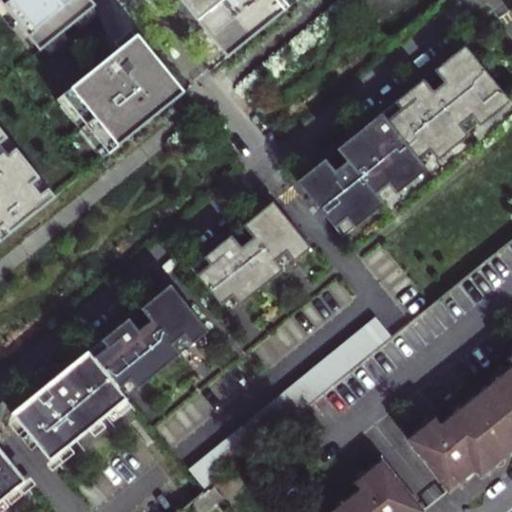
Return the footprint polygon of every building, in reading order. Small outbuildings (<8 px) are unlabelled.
[(99,0),(6,0),(44,47),(100,1),(99,0)] [(291,0),(186,0),(230,53),(293,2),(291,0)] [(142,29),(67,91),(113,149),(189,87),(142,29)] [(511,97),(511,94),(469,41),(438,66),(447,78),(437,86),(427,74),(340,144),(350,156),(339,166),(329,154),(300,176),(346,233),(388,198),(381,189),(392,180),(399,190),(431,164),(423,154),(434,146),(441,155),(472,130),(465,121),(475,112),(483,122),(511,97)] [(0,239),(58,193),(0,121),(0,239)] [(235,230),(194,263),(225,301),(235,292),(243,301),(287,265),(280,256),(290,248),(297,257),(314,243),(276,197),(247,221),(257,233),(245,242),(235,230)] [(120,323),(92,346),(123,384),(133,376),(140,385),(184,348),(178,340),(187,332),(194,340),(211,326),(174,280),(144,304),(154,316),(141,325),(132,314),(120,323)] [(189,466),(205,486),(215,479),(392,334),(375,315),(189,466)] [(123,384),(92,346),(15,409),(54,457),(131,394),(123,384)] [(511,362),(441,419),(436,412),(411,433),(453,485),(471,470),(478,465),(483,471),(511,447),(511,362)] [(0,500),(30,476),(0,439),(0,500)] [(327,511),(419,511),(426,506),(385,455),(358,476),(364,483),(327,511)] [(222,489),(215,479),(205,486),(196,494),(203,504),(222,489)] [(293,511),(323,511),(312,497),(293,511)]
